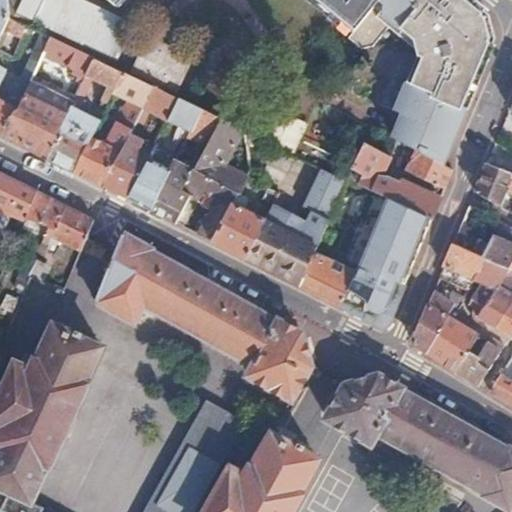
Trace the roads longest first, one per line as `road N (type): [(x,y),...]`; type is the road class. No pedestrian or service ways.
road 1 (residential): [(387,360),(0,156)]
road 2 (residential): [(511,54),(387,360)]
road 3 (residential): [(511,436),(387,360)]
